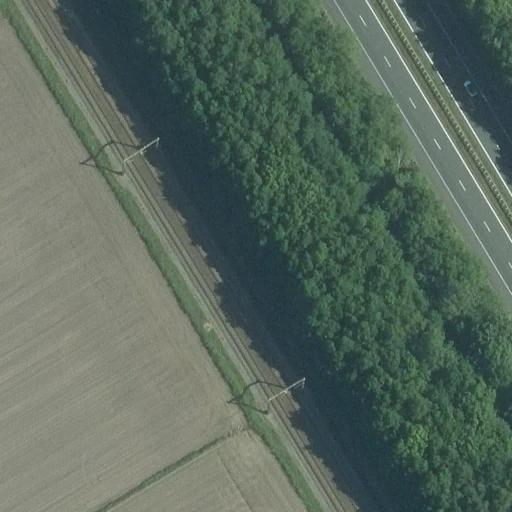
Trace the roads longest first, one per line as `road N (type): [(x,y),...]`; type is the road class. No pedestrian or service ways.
road 1 (track): [(511,442),(247,0)]
road 2 (motorway): [(340,0),(511,283)]
road 3 (motorway): [(511,187),(398,0)]
